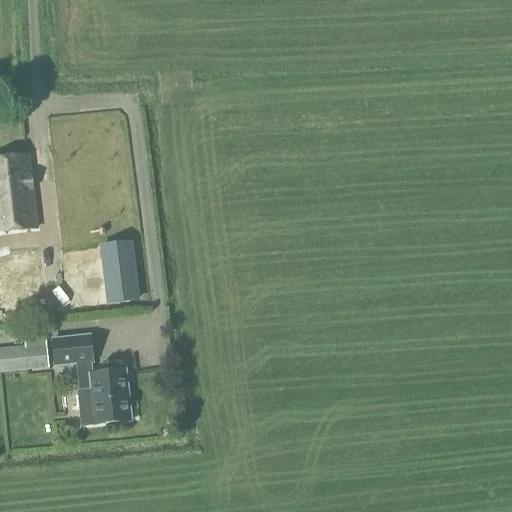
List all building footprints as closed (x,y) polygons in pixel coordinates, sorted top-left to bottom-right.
[(44,122),(48,156),(71,154),(70,147),(86,146),(84,118),(44,122)] [(106,152),(106,183),(118,182),(117,152),(106,152)] [(27,158),(0,161),(0,234),(36,230),(27,158)] [(0,312),(33,310),(30,260),(0,261),(0,312)] [(126,261),(92,264),(98,308),(131,304),(126,261)] [(55,362),(56,367),(75,365),(93,363),(90,338),(53,341),(55,362)] [(25,351),(26,367),(46,365),(45,349),(25,351)] [(94,376),(93,363),(75,365),(78,397),(92,395),(95,426),(131,422),(126,372),(94,376)]
